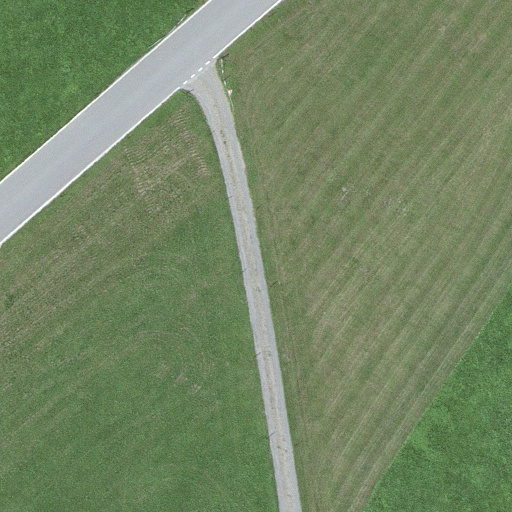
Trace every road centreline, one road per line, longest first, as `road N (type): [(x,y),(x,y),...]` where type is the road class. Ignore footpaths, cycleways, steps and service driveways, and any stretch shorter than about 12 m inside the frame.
road 1 (track): [(185,52),(220,123),(245,229),(292,511)]
road 2 (tertiary): [(0,212),(246,0)]
